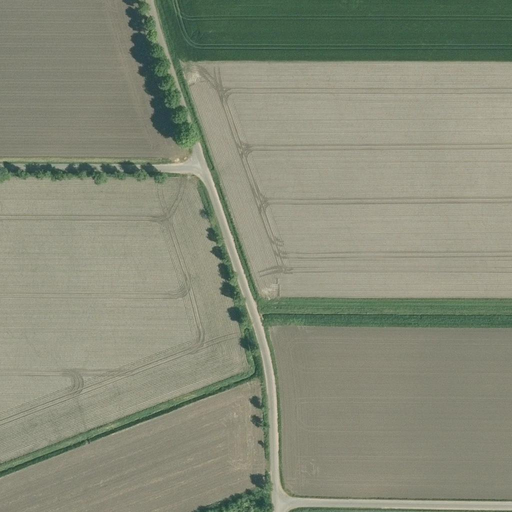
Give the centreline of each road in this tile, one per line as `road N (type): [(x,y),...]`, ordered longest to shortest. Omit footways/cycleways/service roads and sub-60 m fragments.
road 1 (unclassified): [(274,502),(267,358),(204,168)]
road 2 (unclassified): [(511,506),(274,502)]
road 3 (unclassified): [(0,166),(204,168)]
road 4 (unclassified): [(204,168),(137,0)]
